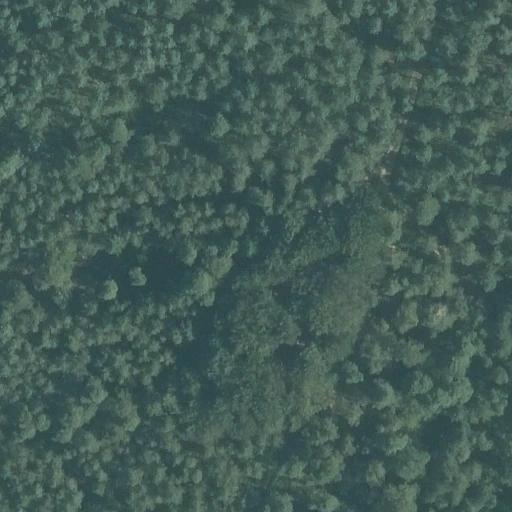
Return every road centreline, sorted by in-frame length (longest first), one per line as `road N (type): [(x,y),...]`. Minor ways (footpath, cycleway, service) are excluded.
road 1 (track): [(437,0),(355,278),(249,511)]
road 2 (track): [(511,276),(344,301)]
